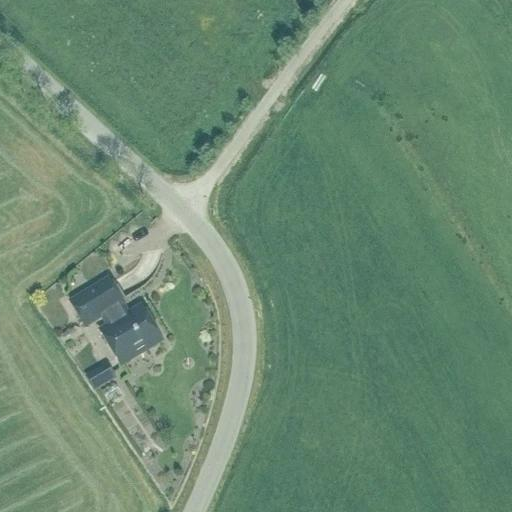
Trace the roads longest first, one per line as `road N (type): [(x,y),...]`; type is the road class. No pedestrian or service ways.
road 1 (unclassified): [(191,511),(237,392),(242,329),(227,273),(180,209)]
road 2 (unclassified): [(180,209),(343,0)]
road 3 (unclassified): [(180,209),(0,42)]
